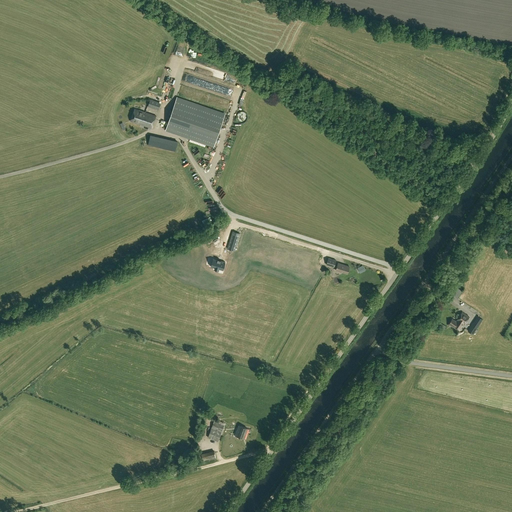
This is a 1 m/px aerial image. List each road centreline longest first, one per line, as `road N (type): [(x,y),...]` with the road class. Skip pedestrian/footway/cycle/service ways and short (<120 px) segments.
road 1 (unclassified): [(399,269),(231,215),(173,135),(148,132),(0,175)]
road 2 (unclassified): [(511,376),(408,362),(379,347),(511,156)]
road 3 (unclassified): [(228,511),(399,269)]
road 4 (track): [(18,511),(265,451)]
road 5 (track): [(260,511),(379,347)]
road 6 (unclassified): [(399,269),(511,101)]
